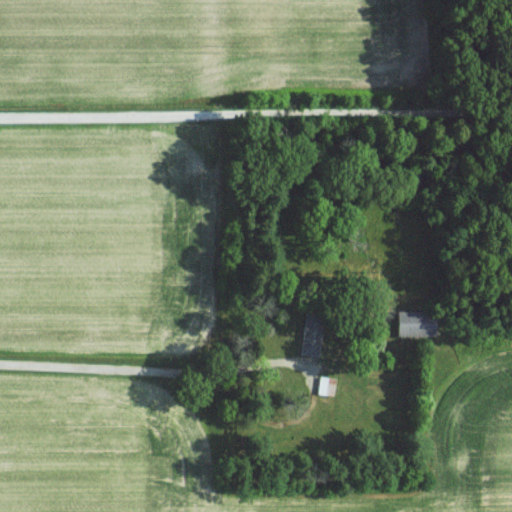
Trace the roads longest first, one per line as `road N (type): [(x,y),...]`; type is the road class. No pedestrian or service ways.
road 1 (residential): [(0,116),(511,107)]
road 2 (residential): [(0,364),(227,373)]
